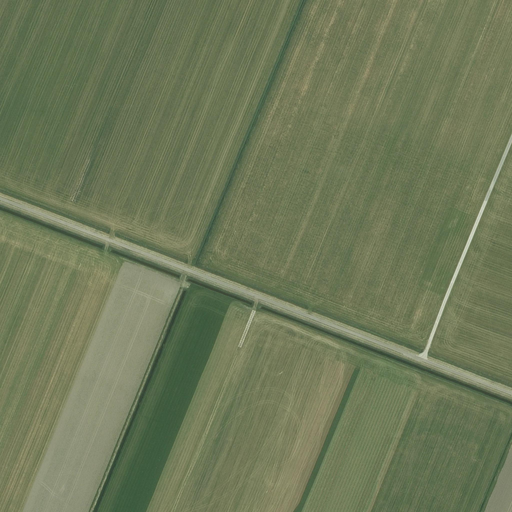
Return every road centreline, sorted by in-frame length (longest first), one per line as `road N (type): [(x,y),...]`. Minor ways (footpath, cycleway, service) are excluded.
road 1 (unclassified): [(511,394),(0,198)]
road 2 (unknown): [(421,359),(511,140)]
road 3 (track): [(175,511),(261,298)]
